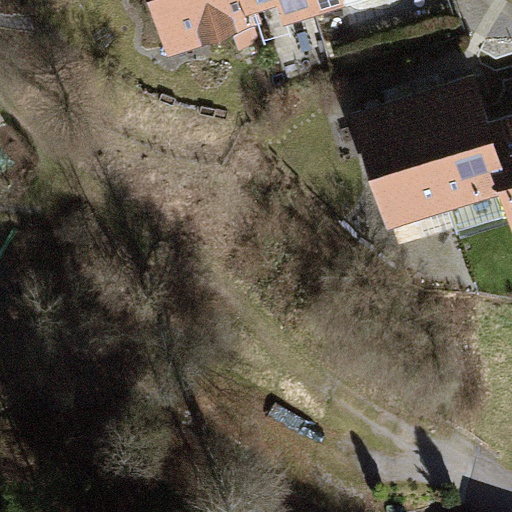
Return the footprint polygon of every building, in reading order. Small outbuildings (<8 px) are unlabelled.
[(247,0),(154,0),(172,51),(256,23),(250,9),(247,0)] [(247,0),(250,9),(277,0),(279,0),(286,22),(318,12),(313,0),(247,0)] [(313,0),(318,12),(358,0),(313,0)] [(470,68),(413,87),(451,201),(507,183),(487,119),(470,68)] [(413,87),(354,107),(391,221),(451,201),(413,87)] [(511,110),(487,119),(507,183),(511,196),(511,110)]
